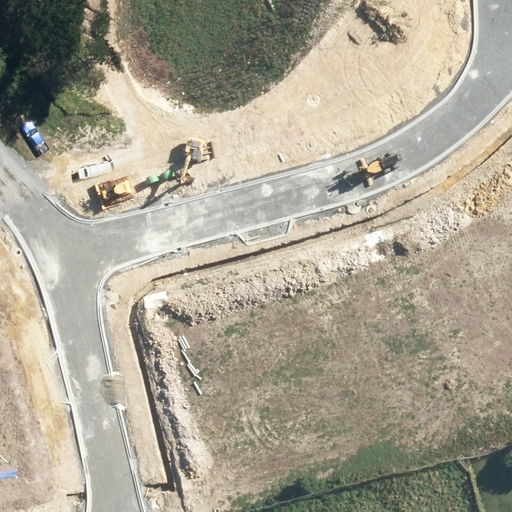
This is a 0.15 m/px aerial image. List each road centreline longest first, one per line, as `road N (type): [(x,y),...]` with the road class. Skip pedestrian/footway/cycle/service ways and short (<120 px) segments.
road 1 (unknown): [(511,54),(447,125),(366,171),(61,256)]
road 2 (unknown): [(0,169),(61,256),(113,511)]
